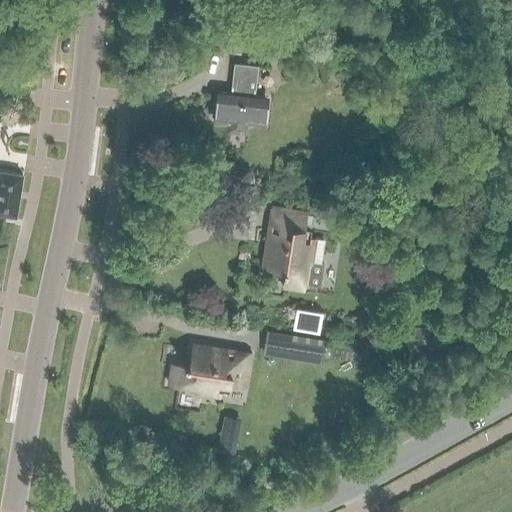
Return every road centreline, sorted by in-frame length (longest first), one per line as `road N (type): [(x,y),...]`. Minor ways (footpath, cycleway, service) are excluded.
road 1 (tertiary): [(12,511),(76,170),(93,0)]
road 2 (unclassified): [(302,511),(511,399)]
